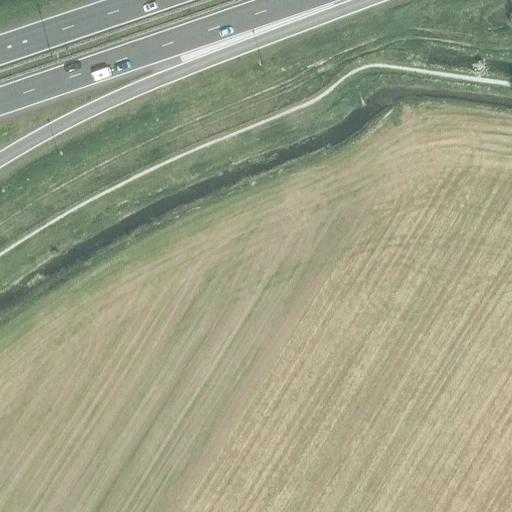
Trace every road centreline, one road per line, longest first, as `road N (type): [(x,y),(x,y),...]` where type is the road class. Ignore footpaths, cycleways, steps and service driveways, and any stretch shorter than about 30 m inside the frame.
road 1 (trunk): [(0,161),(147,85),(354,0)]
road 2 (trunk): [(0,103),(300,0)]
road 3 (trunk): [(156,0),(0,53)]
